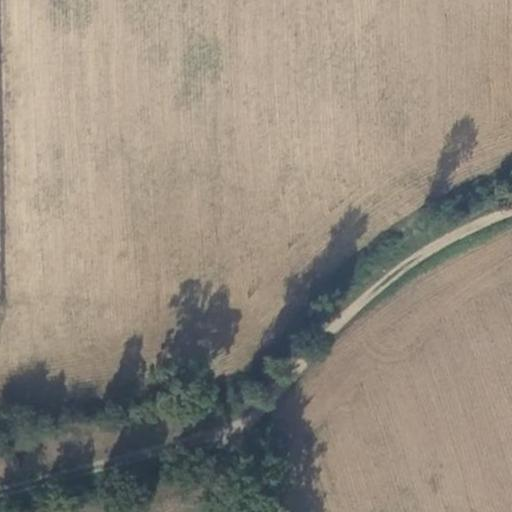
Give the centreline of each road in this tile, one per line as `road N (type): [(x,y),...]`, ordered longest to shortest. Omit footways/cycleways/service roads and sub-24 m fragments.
road 1 (track): [(511,213),(444,239),(394,275),(286,376),(237,437)]
road 2 (track): [(237,437),(0,497)]
